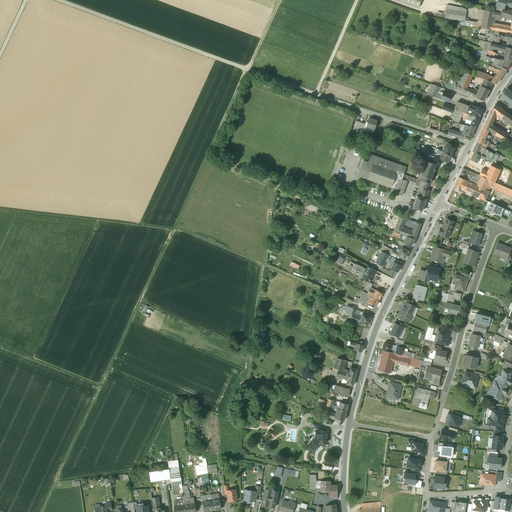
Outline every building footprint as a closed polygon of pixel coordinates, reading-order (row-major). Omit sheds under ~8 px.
[(511,0),(502,0),(502,3),(505,4),(509,6),(511,6),(510,8),(511,8),(511,0)] [(478,22),(465,20),(466,13),(446,9),(446,12),(444,12),(444,15),(445,15),(444,18),(460,21),(459,25),(474,27),(477,27),(478,22)] [(494,12),(481,10),(478,22),(477,27),(491,30),(492,25),(494,12)] [(499,33),(492,31),(489,42),(490,43),(496,44),(496,42),(497,38),(499,33)] [(509,34),(499,32),(499,33),(497,38),(505,40),(508,40),(509,34)] [(496,44),(490,43),(490,44),(489,47),(490,47),(494,48),(493,49),(504,52),(506,47),(496,44)] [(511,58),(511,48),(506,47),(504,52),(503,54),(503,56),(508,58),(511,59),(511,58)] [(495,56),(497,54),(489,51),(484,49),(481,57),(485,58),(484,62),(487,63),(488,62),(490,63),(492,59),(486,56),(487,54),(491,56),(492,55),(495,56)] [(505,63),(498,61),(496,66),(506,70),(511,59),(508,58),(505,63)] [(490,64),(488,64),(486,68),(498,72),(494,78),(498,81),(506,70),(496,66),(490,64)] [(484,73),(475,70),(473,75),(483,79),(484,79),(491,82),(494,78),(484,73)] [(463,76),(459,85),(467,89),(471,79),(472,75),(465,73),(465,72),(463,76)] [(473,75),(472,75),(471,79),(482,83),(480,86),(489,90),(492,83),(491,82),(484,79),(473,75)] [(439,88),(431,85),(428,94),(436,97),(438,91),(439,88)] [(489,90),(480,86),(477,93),(475,97),(483,101),(489,90)] [(511,91),(507,88),(499,99),(511,108),(511,106),(511,91)] [(477,93),(467,89),(466,93),(475,97),(477,93)] [(451,95),(443,92),(442,93),(440,99),(448,102),(451,95)] [(468,107),(457,103),(455,109),(463,112),(466,114),(468,109),(468,107)] [(453,107),(444,104),(442,109),(453,113),(455,109),(452,108),(453,107)] [(506,112),(495,104),(491,111),(483,128),(488,131),(498,137),(500,139),(505,141),(508,136),(491,125),(496,115),(501,119),(502,118),(506,112)] [(482,110),(471,105),(469,110),(468,109),(466,114),(468,115),(469,115),(478,118),(482,110)] [(463,112),(455,109),(453,113),(452,114),(455,115),(452,121),(459,123),(461,116),(463,112)] [(511,117),(506,112),(502,118),(511,125),(511,117)] [(478,118),(469,115),(467,118),(471,120),(471,121),(472,121),(471,125),(476,127),(479,118),(478,118)] [(377,121),(369,118),(368,122),(366,121),(366,124),(367,124),(366,126),(369,127),(368,131),(373,133),(377,121)] [(366,124),(356,120),(353,127),(363,130),(366,124)] [(451,123),(442,120),(440,127),(438,131),(447,134),(449,130),(450,124),(451,123)] [(476,127),(471,125),(470,127),(465,126),(464,128),(462,134),(460,138),(463,139),(465,135),(472,137),(476,127)] [(488,131),(483,128),(477,142),(482,145),(484,140),(488,131)] [(462,134),(449,130),(447,134),(460,138),(462,134)] [(495,146),(486,141),(482,147),(491,152),(495,146)] [(482,145),(477,142),(472,152),(474,152),(477,154),(479,151),(481,146),(482,145)] [(455,148),(450,146),(451,144),(448,143),(447,146),(446,145),(445,145),(442,151),(451,156),(455,148)] [(482,147),(481,146),(479,151),(488,156),(486,158),(490,160),(494,154),(491,152),(482,147)] [(417,156),(426,159),(428,153),(419,150),(417,156)] [(451,156),(442,151),(441,154),(439,159),(448,163),(451,156)] [(477,154),(474,152),(470,160),(477,163),(480,157),(483,159),(484,157),(477,154)] [(494,154),(490,160),(495,163),(499,155),(495,152),(494,154)] [(368,162),(363,160),(358,175),(367,179),(375,156),(371,155),(368,162)] [(406,167),(375,156),(367,179),(394,188),(398,177),(402,179),(402,178),(403,174),(406,167)] [(436,164),(426,161),(419,180),(429,183),(431,180),(432,177),(434,171),(435,168),(436,164)] [(493,182),(494,182),(500,169),(491,165),(488,172),(482,169),(480,175),(485,177),(485,178),(493,182)] [(481,176),(462,168),(460,173),(479,181),(481,176)] [(482,177),(481,176),(479,181),(477,186),(489,191),(490,186),(493,182),(485,178),(482,177)] [(402,179),(398,177),(394,188),(392,191),(402,195),(407,181),(402,179)] [(468,181),(458,177),(454,186),(459,189),(466,192),(485,200),(489,191),(477,186),(467,181),(468,181)] [(429,183),(419,180),(418,183),(424,185),(419,196),(426,199),(429,190),(427,189),(429,183)] [(511,197),(511,190),(509,189),(505,187),(494,182),(493,182),(490,186),(494,189),(511,197)] [(419,196),(417,195),(412,208),(422,211),(423,206),(424,206),(425,204),(424,204),(426,199),(419,196)] [(504,209),(491,203),(487,211),(493,213),(500,216),(502,213),(503,213),(504,209)] [(511,216),(511,212),(504,209),(503,213),(508,216),(507,218),(511,220),(511,216)] [(406,219),(399,217),(393,231),(394,232),(399,233),(400,234),(402,228),(404,224),(406,219)] [(416,223),(406,219),(404,224),(414,227),(416,223)] [(450,221),(446,219),(442,229),(440,228),(438,234),(446,237),(448,233),(449,233),(453,224),(450,222),(450,221)] [(412,232),(402,228),(400,234),(402,234),(403,235),(407,236),(415,239),(420,224),(416,223),(414,227),(412,232)] [(473,231),(469,243),(478,246),(482,234),(473,231)] [(400,234),(399,233),(394,232),(391,236),(399,240),(402,234),(400,234)] [(415,239),(407,236),(403,243),(411,247),(415,239)] [(504,247),(497,244),(492,257),(498,259),(499,255),(505,257),(507,258),(508,256),(511,248),(505,246),(504,247)] [(380,251),(381,251),(389,255),(390,252),(392,250),(383,245),(380,251)] [(445,250),(434,247),(433,251),(430,260),(435,261),(435,262),(436,262),(437,262),(440,263),(442,255),(449,257),(450,252),(445,250)] [(409,251),(401,248),(398,254),(397,256),(404,260),(409,251)] [(478,253),(468,249),(469,250),(464,262),(463,261),(463,262),(473,266),(478,253)] [(388,255),(381,251),(379,256),(376,262),(375,263),(382,266),(384,262),(388,255)] [(345,259),(340,256),(337,262),(342,265),(345,259)] [(387,264),(384,262),(382,266),(390,270),(391,269),(390,268),(392,266),(387,264)] [(401,266),(394,262),(392,266),(390,268),(391,269),(398,272),(401,266)] [(376,270),(368,266),(366,269),(355,264),(351,271),(359,275),(361,276),(364,271),(373,276),(376,270)] [(438,269),(428,266),(426,271),(430,273),(428,279),(429,279),(435,280),(436,277),(437,277),(439,273),(437,272),(438,269)] [(426,271),(420,270),(417,279),(428,282),(429,279),(428,279),(430,273),(426,271)] [(373,276),(364,271),(361,276),(359,275),(358,277),(368,282),(369,282),(373,276)] [(463,277),(454,274),(453,280),(456,281),(454,288),(464,291),(468,279),(463,277)] [(427,288),(416,284),(414,289),(416,289),(415,292),(413,298),(423,301),(427,288)] [(382,294),(375,290),(373,293),(372,296),(379,300),(382,294)] [(461,294),(454,292),(453,294),(452,298),(453,298),(459,300),(461,294)] [(453,294),(448,293),(445,306),(446,306),(445,310),(448,311),(448,313),(452,314),(452,316),(454,317),(455,316),(456,316),(456,315),(457,312),(459,312),(461,306),(451,303),(453,298),(452,298),(453,294)] [(372,296),(370,299),(368,302),(375,306),(379,300),(372,296)] [(415,306),(405,302),(404,305),(402,306),(401,309),(411,314),(415,306)] [(356,310),(346,306),(344,310),(342,316),(350,319),(352,314),(354,315),(356,310)] [(411,314),(401,309),(399,313),(400,315),(398,318),(408,322),(411,314)] [(368,315),(363,313),(362,314),(361,318),(359,322),(367,325),(369,326),(372,318),(370,318),(370,317),(367,316),(368,315)] [(490,317),(476,314),(474,319),(475,319),(475,322),(487,325),(488,326),(488,325),(490,318),(490,317)] [(487,325),(475,322),(473,330),(485,333),(487,325)] [(391,331),(390,334),(398,337),(403,327),(395,323),(392,329),(391,331)] [(436,335),(432,334),(434,329),(428,327),(425,339),(431,340),(431,341),(434,342),(436,335)] [(449,332),(437,329),(436,335),(434,342),(448,345),(449,340),(447,340),(449,332)] [(485,333),(473,330),(472,334),(480,336),(480,338),(484,339),(485,333)] [(472,334),(471,334),(468,346),(477,348),(480,338),(480,336),(472,334)] [(502,338),(495,334),(493,341),(499,344),(502,338)] [(363,345),(355,343),(354,347),(354,350),(359,351),(362,352),(363,345)] [(392,345),(384,343),(382,350),(383,350),(390,352),(392,345)] [(511,345),(509,344),(503,357),(511,361),(511,345)] [(390,352),(383,350),(378,370),(389,373),(390,369),(392,361),(394,353),(390,352)] [(440,350),(440,352),(436,351),(434,359),(444,362),(446,352),(440,350)] [(395,353),(394,353),(392,361),(409,365),(411,358),(401,355),(395,353)] [(478,358),(465,355),(462,365),(476,368),(478,358)] [(422,361),(411,358),(409,365),(419,369),(422,361)] [(344,360),(337,359),(334,369),(336,369),(336,370),(337,371),(337,370),(341,371),(341,370),(344,360)] [(430,367),(427,366),(426,366),(424,377),(433,380),(433,381),(438,382),(441,370),(430,367)] [(357,370),(350,368),(349,372),(348,376),(355,378),(357,370)] [(328,376),(335,378),(336,374),(337,371),(336,370),(336,369),(334,369),(334,371),(330,370),(328,376)] [(511,372),(503,370),(501,378),(500,380),(500,381),(500,382),(507,386),(508,384),(509,385),(511,380),(510,379),(511,372)] [(473,374),(465,372),(464,378),(462,378),(461,383),(468,384),(467,386),(473,388),(474,384),(475,384),(478,376),(478,375),(473,374)] [(355,378),(348,376),(347,380),(346,384),(347,384),(347,386),(349,386),(349,385),(353,386),(355,378)] [(498,384),(493,381),(493,382),(494,383),(489,391),(487,394),(498,401),(501,395),(501,394),(501,393),(502,393),(504,394),(507,389),(505,388),(507,386),(500,382),(498,384)] [(397,384),(394,383),(389,382),(386,397),(398,400),(402,385),(397,384)] [(349,389),(336,385),(335,390),(334,392),(339,393),(342,394),(342,396),(347,397),(349,389)] [(430,392),(418,388),(415,398),(422,400),(420,407),(425,409),(430,392)] [(327,406),(319,402),(314,412),(322,415),(327,416),(328,413),(328,412),(325,411),(327,406)] [(348,404),(340,402),(339,407),(338,409),(346,411),(348,404)] [(338,409),(337,409),(335,415),(334,418),(344,421),(346,411),(338,409)] [(494,425),(502,426),(504,412),(492,410),(491,418),(488,417),(487,424),(494,425)] [(454,415),(448,413),(445,423),(457,426),(460,417),(454,415)] [(502,426),(494,425),(493,432),(502,433),(503,426),(502,426)] [(453,433),(453,432),(448,431),(442,429),(440,438),(443,438),(443,439),(447,440),(448,440),(451,441),(453,433)] [(327,431),(318,430),(318,437),(316,439),(315,437),(305,447),(310,452),(320,443),(321,444),(324,445),(325,443),(326,440),(327,431)] [(503,436),(493,435),(492,448),(496,448),(501,449),(502,445),(503,440),(502,440),(503,436)] [(422,447),(422,444),(416,442),(412,442),(412,447),(411,450),(420,452),(421,452),(422,447)] [(447,447),(439,446),(438,451),(440,451),(440,455),(446,456),(447,454),(451,455),(452,447),(447,447)] [(420,461),(420,459),(414,458),(408,457),(407,466),(412,467),(419,468),(419,465),(420,464),(420,463),(420,461)] [(501,458),(487,457),(487,463),(485,463),(484,470),(488,471),(489,468),(500,469),(501,458)] [(446,462),(435,460),(434,469),(438,470),(445,471),(446,462)] [(216,464),(206,466),(207,474),(208,474),(217,472),(216,464)] [(206,466),(195,467),(197,475),(201,475),(207,474),(206,466)] [(178,467),(169,468),(171,479),(170,479),(171,485),(172,485),(179,484),(179,485),(181,485),(180,478),(178,467)] [(416,474),(404,472),(403,478),(404,478),(404,482),(415,484),(416,480),(416,479),(415,479),(416,474)] [(495,475),(481,473),(480,483),(494,485),(495,481),(495,475)] [(207,474),(201,475),(202,478),(200,478),(201,482),(202,482),(203,484),(209,483),(208,474),(207,474)] [(443,476),(436,475),(436,476),(435,479),(434,480),(434,481),(433,482),(434,484),(434,485),(434,487),(444,488),(445,482),(443,482),(444,477),(443,476)] [(330,481),(321,481),(321,488),(321,491),(330,491),(330,485),(330,481)] [(187,486),(182,487),(182,488),(183,494),(183,500),(184,505),(194,504),(193,498),(189,499),(187,486)] [(228,491),(227,491),(228,494),(229,501),(237,500),(235,489),(228,491)] [(272,489),(268,489),(265,489),(261,504),(264,505),(264,506),(268,507),(272,489)] [(272,489),(268,507),(271,508),(271,507),(274,507),(278,492),(275,491),(275,490),(272,489)] [(255,491),(246,490),(245,500),(255,501),(256,495),(256,492),(255,491)] [(493,508),(501,509),(502,499),(499,498),(499,497),(495,496),(494,501),(493,508)] [(472,499),(472,504),(470,510),(481,511),(486,511),(487,507),(489,498),(485,498),(485,499),(478,498),(477,499),(472,499)] [(501,509),(508,510),(509,503),(510,499),(506,498),(506,499),(502,499),(501,509)] [(220,499),(211,500),(213,510),(221,509),(220,499)] [(211,500),(203,501),(203,502),(204,511),(213,510),(211,500)] [(438,501),(429,500),(428,510),(435,511),(443,511),(444,508),(445,503),(438,502),(438,501)] [(453,508),(452,511),(463,511),(464,511),(465,503),(466,501),(459,500),(459,502),(455,501),(454,502),(453,508)] [(288,501),(288,502),(283,501),(280,511),(283,511),(292,511),(295,503),(288,501)] [(378,502),(362,504),(363,509),(359,509),(358,511),(379,511),(380,508),(380,507),(378,508),(378,502)]
